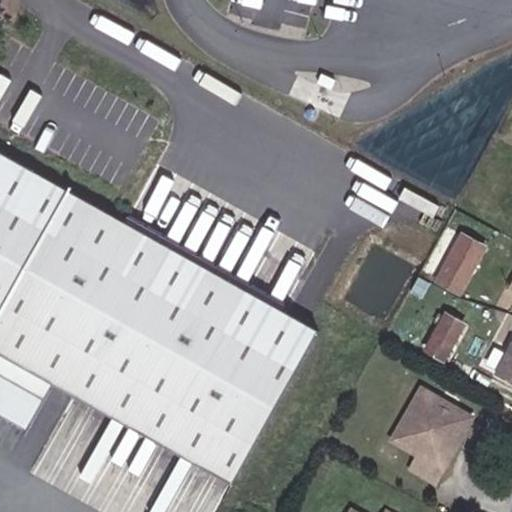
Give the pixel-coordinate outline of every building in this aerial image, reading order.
[(314,340),(0,153),(0,415),(19,427),(45,383),(225,490),(314,340)] [(439,283),(458,294),(479,258),(459,247),(439,283)] [(300,293),(302,263),(266,261),(265,291),(300,293)] [(429,299),(448,311),(458,294),(439,283),(429,299)] [(417,361),(438,373),(456,341),(424,319),(416,330),(428,339),(417,361)] [(511,348),(491,389),(511,400),(511,348)] [(430,410),(416,401),(386,451),(411,467),(403,480),(426,495),(446,463),(444,457),(447,452),(453,450),(465,431),(452,423),(445,424),(432,417),(430,410)] [(444,457),(446,463),(453,450),(447,452),(444,457)]
